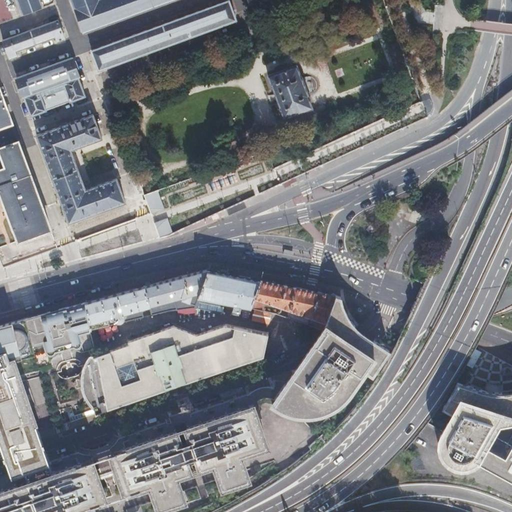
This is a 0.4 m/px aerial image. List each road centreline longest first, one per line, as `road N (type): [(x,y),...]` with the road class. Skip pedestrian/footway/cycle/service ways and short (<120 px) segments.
road 1 (trunk): [(511,29),(493,156),(408,346),(335,443),(251,511)]
road 2 (unclassified): [(388,291),(378,319),(360,336),(0,462)]
road 3 (trunk): [(511,188),(448,321),(389,417),(324,474),(262,511)]
road 4 (trunk): [(306,511),(382,455),(429,400),(511,240)]
road 5 (primary): [(479,77),(419,135),(210,234)]
road 6 (primary): [(479,77),(457,197),(404,248),(388,291)]
road 7 (primary): [(0,307),(214,249)]
road 8 (primary): [(412,172),(312,212),(210,234)]
road 9 (unknown): [(214,249),(290,244),(375,271),(388,291)]
road 10 (trunk): [(360,510),(380,495),(415,489),(452,491),(511,511)]
road 11 (primary): [(412,172),(344,216),(335,274)]
road 12 (primary): [(214,249),(335,274)]
